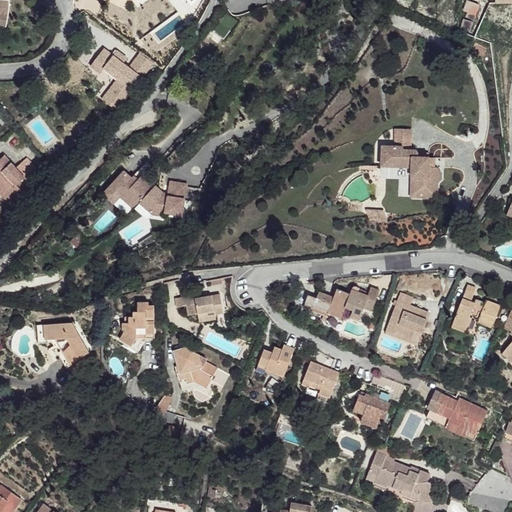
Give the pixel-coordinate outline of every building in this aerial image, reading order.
[(0,0),(0,19),(7,21),(10,1),(5,0),(0,0)] [(177,0),(169,0),(179,12),(184,8),(177,0)] [(119,113),(155,64),(142,55),(131,70),(125,65),(128,60),(118,53),(114,58),(105,51),(92,68),(102,76),(106,70),(120,81),(104,102),(119,113)] [(429,127),(415,125),(413,140),(427,142),(429,127)] [(406,138),(401,138),(398,157),(403,158),(406,138)] [(413,140),(406,138),(403,158),(428,162),(424,191),(449,195),(453,191),(456,172),(453,166),(455,156),(436,153),(437,147),(426,145),(427,142),(413,140)] [(0,180),(1,182),(0,182),(0,183),(14,198),(21,191),(17,186),(25,179),(27,181),(35,174),(24,162),(17,168),(5,156),(0,161),(0,180)] [(60,177),(53,169),(48,173),(55,181),(60,177)] [(132,178),(125,172),(111,187),(121,197),(135,210),(141,203),(154,215),(166,217),(166,213),(183,216),(181,226),(186,227),(200,190),(187,188),(187,184),(171,182),(169,193),(162,191),(144,175),(139,180),(137,183),(132,178)] [(111,187),(104,194),(114,204),(121,197),(111,187)] [(401,199),(386,197),(388,207),(400,208),(401,199)] [(80,233),(71,243),(79,251),(92,245),(80,233)] [(141,247),(144,251),(159,241),(154,235),(140,244),(141,247)] [(141,247),(134,251),(137,255),(144,251),(141,247)] [(469,285),(464,297),(472,301),(477,288),(469,285)] [(359,289),(358,291),(356,297),(351,295),(351,293),(338,288),(335,297),(320,291),(315,305),(329,311),(330,309),(344,314),(347,307),(354,310),(353,312),(362,316),(365,308),(372,311),(381,291),(372,287),(369,295),(367,293),(368,292),(359,289)] [(327,316),(329,311),(315,305),(318,297),(309,294),(304,307),(327,316)] [(220,295),(207,297),(196,299),(195,296),(176,299),(178,307),(187,306),(189,315),(198,314),(199,317),(208,315),(207,312),(214,311),(215,314),(223,313),(220,295)] [(472,301),(464,297),(455,321),(469,327),(473,318),(471,316),(472,314),(478,316),(480,311),(483,312),(480,318),(494,323),(501,305),(488,299),(485,305),(483,304),(483,302),(478,300),(476,301),(476,302),(472,301)] [(399,300),(387,331),(396,334),(397,331),(413,338),(417,330),(423,332),(428,319),(426,318),(429,311),(399,300)] [(150,303),(139,302),(138,312),(134,312),(134,317),(130,317),(130,324),(125,323),(123,323),(123,330),(125,331),(125,332),(120,339),(132,346),(137,338),(137,333),(146,333),(146,338),(155,338),(155,306),(150,306),(150,303)] [(330,309),(329,311),(328,313),(342,318),(344,314),(330,309)] [(216,320),(215,314),(208,315),(199,317),(200,322),(216,320)] [(493,327),(494,323),(480,318),(479,322),(493,327)] [(468,332),(469,327),(455,321),(453,326),(468,332)] [(90,352),(73,322),(37,324),(39,343),(45,343),(50,339),(55,340),(61,349),(54,357),(60,369),(90,352)] [(418,345),(423,332),(417,330),(413,338),(397,331),(396,334),(387,331),(386,333),(418,345)] [(511,330),(510,334),(511,334),(511,342),(503,354),(511,360),(511,330)] [(272,352),(264,349),(260,363),(267,366),(266,369),(284,375),(294,348),(284,345),(282,349),(274,346),(272,352)] [(187,347),(174,350),(178,364),(174,365),(178,379),(184,377),(186,383),(194,381),(206,360),(207,359),(187,347)] [(219,368),(206,360),(194,381),(207,389),(219,368)] [(340,373),(312,362),(303,384),(309,386),(306,393),(318,398),(320,394),(331,398),(340,373)] [(488,407),(459,394),(456,400),(440,393),(437,399),(440,401),(437,408),(450,414),(449,418),(478,430),(488,407)] [(391,404),(367,394),(366,397),(361,395),(355,410),(365,414),(364,417),(379,423),(381,417),(386,419),(391,404)] [(377,427),(379,423),(364,417),(362,422),(377,427)] [(170,425),(169,436),(178,437),(180,427),(170,425)] [(333,433),(330,440),(336,443),(340,436),(333,433)] [(387,458),(378,454),(369,472),(379,477),(376,483),(387,488),(388,486),(402,492),(403,490),(420,497),(423,506),(436,502),(430,486),(434,487),(436,481),(425,476),(423,479),(415,476),(416,474),(399,467),(398,468),(386,462),(387,458)] [(400,464),(387,458),(386,462),(398,468),(399,467),(400,464)] [(418,471),(416,474),(415,476),(423,479),(425,476),(426,474),(418,471)] [(366,479),(376,483),(379,477),(369,472),(366,479)] [(0,511),(13,511),(25,498),(5,483),(0,490),(2,492),(0,494),(0,511)] [(401,496),(402,492),(388,486),(387,488),(386,490),(401,496)] [(466,498),(454,495),(452,503),(467,507),(466,498)] [(45,503),(42,507),(49,511),(54,511),(55,511),(45,503)]
